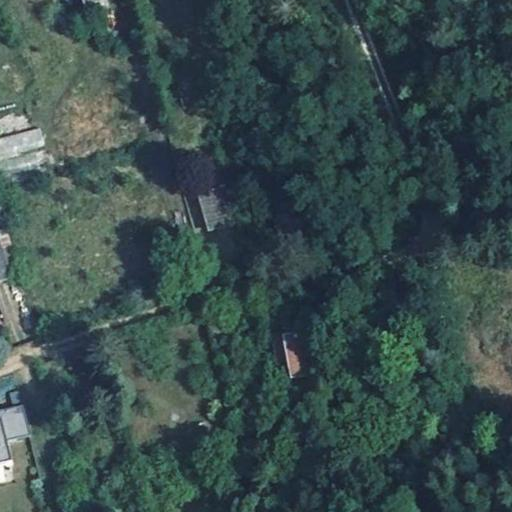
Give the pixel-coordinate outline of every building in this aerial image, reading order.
[(41,130),(0,136),(0,157),(45,150),(41,130)] [(240,223),(231,190),(203,197),(209,220),(218,218),(221,229),(240,223)] [(308,230),(298,192),(274,199),(284,236),(308,230)] [(221,229),(218,218),(209,220),(212,231),(221,229)] [(22,276),(11,232),(2,234),(13,279),(22,276)] [(0,321),(2,321),(0,311),(0,282),(13,279),(2,234),(0,234),(0,321)] [(318,342),(316,327),(287,333),(298,380),(302,394),(330,387),(318,342)] [(298,380),(287,333),(274,337),(285,383),(298,380)] [(27,397),(0,403),(0,458),(16,454),(11,432),(34,426),(27,397)] [(343,490),(340,475),(337,458),(312,464),(316,479),(319,496),(343,490)] [(301,511),(299,500),(282,504),(283,511),(301,511)]
